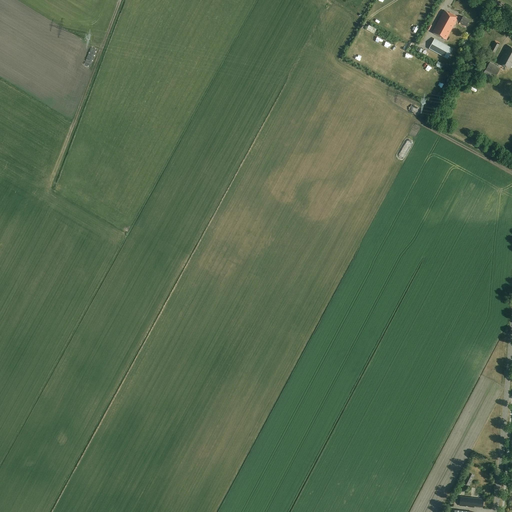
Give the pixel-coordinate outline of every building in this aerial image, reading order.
[(450,12),(445,10),(433,32),(446,39),(457,20),(467,26),(470,20),(463,16),(462,19),(450,12)] [(453,48),(434,38),(429,48),(447,58),(453,48)] [(499,44),(495,42),(491,50),(495,53),(499,44)] [(511,47),(508,45),(499,63),(510,69),(511,65),(511,47)] [(497,66),(490,62),(485,71),(488,72),(492,74),(496,76),(500,68),(497,67),(497,66)] [(475,475),(469,472),(464,483),(469,486),(475,475)] [(465,496),(461,496),(460,505),(474,507),(474,506),(483,506),(483,498),(479,498),(479,499),(465,497),(465,496)]
